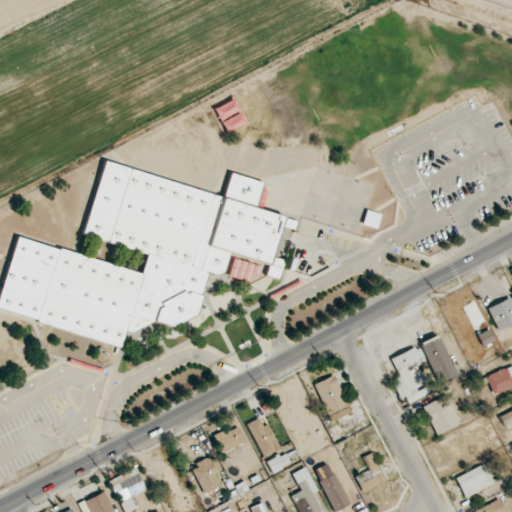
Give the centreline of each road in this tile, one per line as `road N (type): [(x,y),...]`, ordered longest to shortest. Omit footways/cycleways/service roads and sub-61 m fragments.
road 1 (tertiary): [(0,510),(511,242)]
road 2 (residential): [(436,511),(345,332)]
